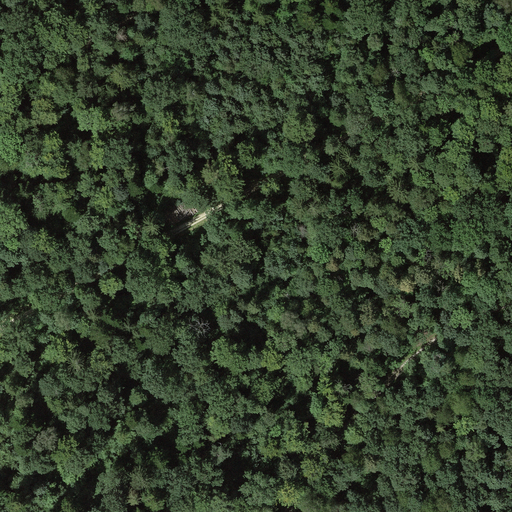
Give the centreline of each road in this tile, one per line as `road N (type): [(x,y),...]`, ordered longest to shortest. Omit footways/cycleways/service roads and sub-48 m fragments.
road 1 (track): [(0,330),(511,45)]
road 2 (track): [(283,511),(327,447),(388,380),(462,320),(511,301)]
road 3 (track): [(0,78),(164,0)]
